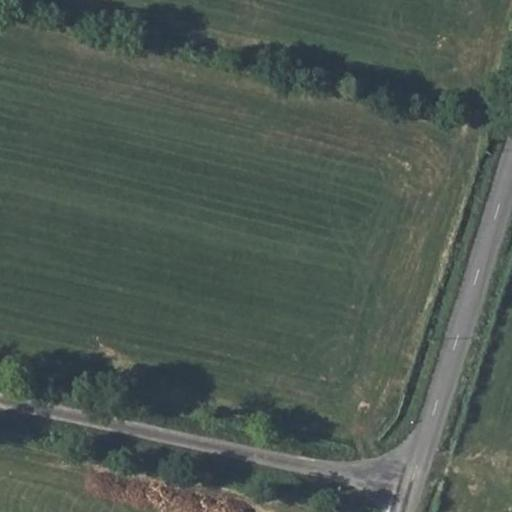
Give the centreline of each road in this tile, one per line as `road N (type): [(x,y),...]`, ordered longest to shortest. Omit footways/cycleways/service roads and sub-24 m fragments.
road 1 (unclassified): [(0,405),(411,498)]
road 2 (tertiary): [(511,174),(411,498)]
